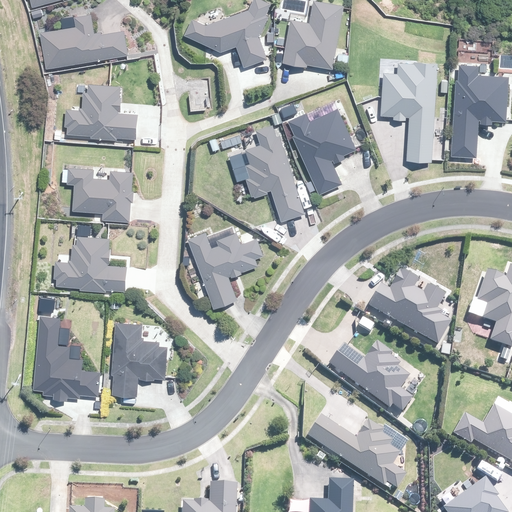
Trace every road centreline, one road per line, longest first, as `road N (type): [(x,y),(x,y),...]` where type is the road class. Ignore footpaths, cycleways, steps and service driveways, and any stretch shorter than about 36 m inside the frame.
road 1 (residential): [(252,373),(166,289),(174,134),(168,89),(161,43),(124,0)]
road 2 (residential): [(511,206),(426,207),(352,237),(320,267),(252,373)]
road 3 (residential): [(252,373),(206,426),(169,448),(0,441)]
